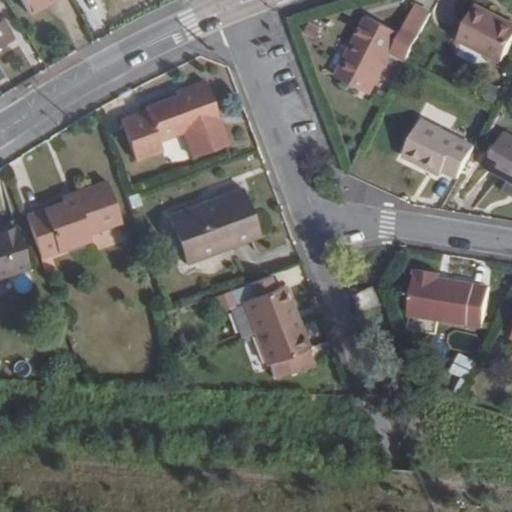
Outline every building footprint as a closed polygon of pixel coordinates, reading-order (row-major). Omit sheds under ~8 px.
[(22,0),(29,12),(51,0),(22,0)] [(0,44),(17,34),(0,5),(0,44)] [(511,39),(511,23),(474,6),(457,41),(502,62),(511,39)] [(406,60),(429,14),(414,7),(400,34),(366,18),(351,45),(356,48),(339,80),(370,94),(391,52),(406,60)] [(356,48),(351,45),(335,78),(339,80),(356,48)] [(128,148),(153,138),(180,130),(190,156),(223,144),(199,80),(177,87),(179,92),(170,95),(140,107),(141,111),(117,120),(128,148)] [(442,173),(459,178),(475,147),(423,120),(404,158),(430,171),(432,168),(442,173)] [(511,136),(504,133),(486,168),(511,181),(511,136)] [(157,149),(153,138),(128,148),(131,157),(157,149)] [(441,176),(442,173),(432,168),(430,171),(441,176)] [(74,199),(26,216),(41,258),(91,240),(88,233),(121,222),(107,182),(73,194),(74,199)] [(171,212),(189,261),(256,235),(237,187),(171,212)] [(182,264),(189,261),(171,212),(164,214),(182,264)] [(13,227),(0,231),(0,276),(27,267),(13,227)] [(420,312),(489,346),(504,314),(457,291),(460,286),(438,275),(420,312)] [(256,334),(295,319),(283,286),(274,291),(268,276),(232,289),(238,305),(244,303),(256,334)] [(373,289),(355,297),(362,313),(380,305),(373,289)] [(256,334),(276,394),(293,388),(294,390),(319,382),(295,319),(256,334)] [(459,354),(453,375),(470,379),(475,359),(459,354)]
